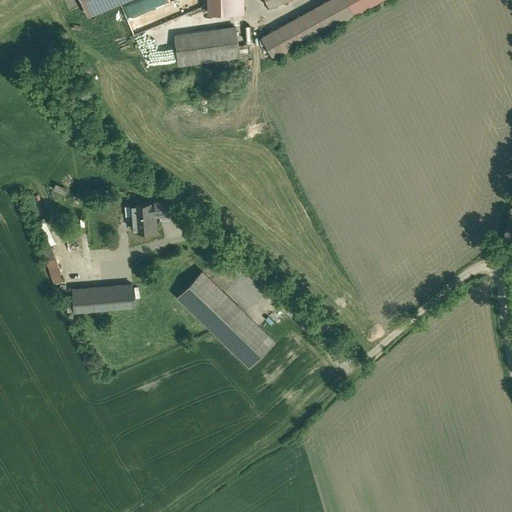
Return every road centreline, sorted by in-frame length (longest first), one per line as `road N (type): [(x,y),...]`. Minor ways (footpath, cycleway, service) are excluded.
road 1 (unclassified): [(504,249),(441,282),(361,344),(336,343),(255,271)]
road 2 (unclassified): [(511,383),(499,311),(504,249)]
